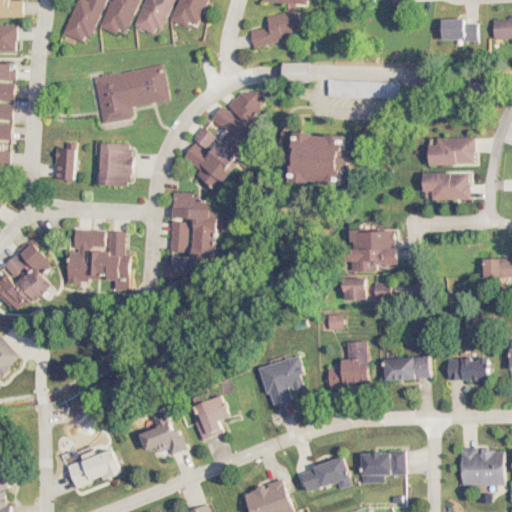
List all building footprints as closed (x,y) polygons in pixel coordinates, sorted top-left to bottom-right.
[(0,0),(0,16),(25,16),(24,0),(0,0)] [(107,0),(88,0),(88,2),(82,0),(78,0),(65,33),(89,43),(107,0)] [(112,0),(102,26),(119,33),(121,27),(129,31),(141,0),(112,0)] [(156,33),(159,27),(164,29),(176,0),(146,0),(136,24),(156,33)] [(210,0),(180,0),(173,19),(190,26),(192,20),(201,24),(210,0)] [(269,16),(271,27),(253,30),(256,46),(285,41),(284,33),(294,32),(293,27),(303,25),(300,10),(269,16)] [(495,39),(511,38),(511,17),(495,18),(495,39)] [(443,19),(444,39),(480,39),(479,23),(467,23),(467,18),(443,19)] [(19,24),(0,24),(0,50),(19,51),(19,24)] [(312,61),(285,63),(286,82),(313,81),(312,61)] [(0,78),(17,79),(17,63),(0,62),(0,163),(12,163),(13,150),(3,150),(3,142),(0,141),(0,78)] [(132,106),(172,99),(166,64),(97,76),(105,123),(134,118),(132,106)] [(330,95),(401,97),(401,81),(330,79),(330,95)] [(16,83),(0,82),(0,93),(0,98),(16,99),(16,83)] [(185,158),(201,169),(198,174),(217,187),(259,127),(250,120),(266,97),(253,87),(248,94),(242,90),(229,108),(224,104),(214,119),(226,127),(219,136),(205,125),(195,140),(197,141),(185,158)] [(15,103),(0,102),(0,118),(15,119),(15,103)] [(0,138),(14,139),(14,123),(0,122),(0,138)] [(430,164),(477,163),(477,137),(439,138),(439,144),(430,144),(430,164)] [(102,184),(133,185),(134,143),(97,142),(97,154),(103,154),(102,184)] [(78,148),(60,147),(59,178),(77,179),(78,148)] [(472,173),(425,172),(425,190),(434,190),(434,198),(472,199),(472,173)] [(166,277),(178,277),(186,275),(194,275),(204,272),(212,273),(208,260),(208,259),(218,259),(219,217),(211,217),(212,200),(202,200),(200,193),(175,193),(175,217),(196,218),(196,232),(191,234),(191,221),(174,220),(173,251),(189,251),(190,241),(195,239),(194,255),(175,255),(175,262),(166,262),(165,274),(166,277)] [(132,279),(133,254),(127,254),(128,231),(111,230),(111,251),(95,250),(95,246),(107,246),(108,229),(78,228),(77,251),(71,251),(70,284),(90,285),(90,278),(103,279),(103,278),(132,279)] [(353,270),(379,270),(379,264),(398,263),(398,230),(352,231),(353,270)] [(54,267),(35,240),(5,262),(12,272),(3,278),(0,273),(0,293),(14,312),(31,300),(33,303),(55,287),(45,273),(54,267)] [(511,276),(511,257),(485,258),(486,277),(511,276)] [(345,278),(346,300),(370,299),(369,277),(345,278)] [(393,282),(377,282),(376,298),(393,298),(393,282)] [(0,378),(24,356),(0,330),(0,378)] [(331,388),(362,387),(362,381),(371,381),(370,364),(363,365),(362,357),(370,357),(369,340),(350,341),(350,359),(343,359),(344,366),(330,367),(331,388)] [(263,366),(274,406),(295,400),(291,389),(306,385),(303,374),(307,373),(302,355),(263,366)] [(386,357),(386,379),(433,378),(432,356),(386,357)] [(450,358),(450,379),(491,379),(491,358),(450,358)] [(232,416),(226,396),(198,404),(202,419),(199,420),(204,438),(226,432),(222,419),(232,416)] [(176,430),(168,410),(154,416),(159,427),(142,433),(148,450),(158,446),(160,452),(171,448),(173,453),(189,447),(181,428),(176,430)] [(78,487),(123,472),(116,449),(97,454),(95,447),(68,455),(78,487)] [(507,485),(506,449),(481,450),(481,447),(462,447),(463,485),(507,485)] [(409,474),(408,451),(364,451),(365,482),(387,482),(387,474),(409,474)] [(304,469),(309,490),(340,482),(341,488),(354,485),(347,457),(304,469)] [(0,511),(13,511),(13,504),(7,504),(7,487),(11,487),(10,464),(0,464),(0,511)] [(296,511),(284,479),(246,492),(253,511),(296,511)]
